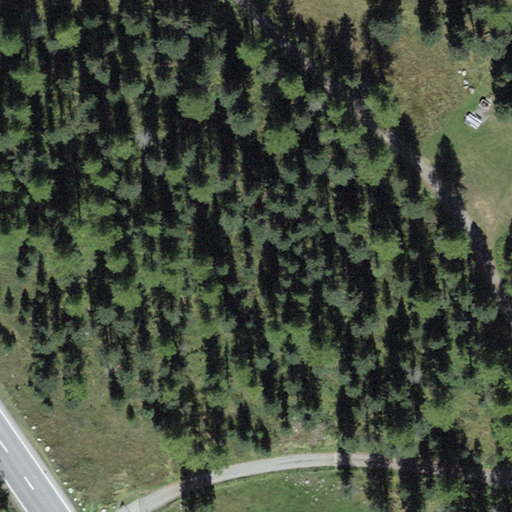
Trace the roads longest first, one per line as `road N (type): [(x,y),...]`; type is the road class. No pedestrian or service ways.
road 1 (track): [(511,309),(462,210),(244,0)]
road 2 (track): [(511,477),(306,459),(236,472),(137,511)]
